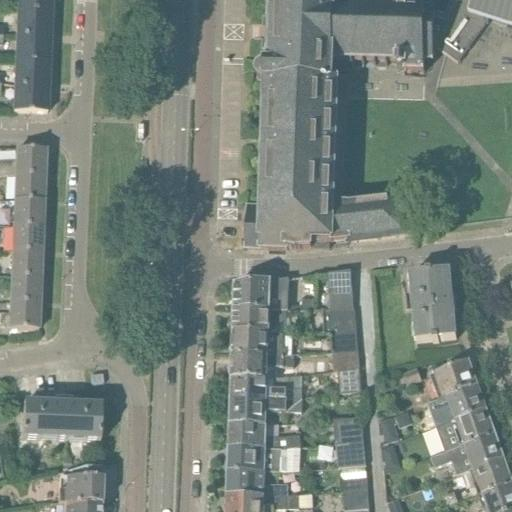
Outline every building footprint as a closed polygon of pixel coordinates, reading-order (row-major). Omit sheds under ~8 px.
[(18,0),(18,14),(51,15),(52,0),(18,0)] [(511,0),(456,0),(435,30),(436,12),(427,12),(427,2),(407,1),(407,5),(400,5),(399,11),(338,9),(337,0),(263,0),(265,0),(266,1),(268,1),(267,19),(274,24),(273,47),(266,51),(266,70),(264,70),(263,70),(261,71),(260,71),(259,73),(258,74),(257,75),(257,77),(257,78),(257,80),(258,81),(258,83),(259,84),(261,85),(262,85),(264,86),(265,86),(265,87),(266,87),(262,209),(247,209),(246,251),(288,252),(288,251),(298,253),(312,251),(326,251),(326,245),(333,245),(333,244),(404,236),(400,199),(382,201),(382,204),(351,207),(336,206),(340,84),(335,84),(336,66),(396,68),(396,75),(425,76),(425,60),(434,60),(434,49),(458,67),(491,22),(511,28),(511,0)] [(17,39),(50,40),(51,15),(18,14),(17,39)] [(16,64),(49,66),(50,40),(17,39),(16,64)] [(15,90),(48,91),(49,66),(16,64),(15,90)] [(15,90),(14,115),(47,116),(48,91),(15,90)] [(0,179),(15,179),(44,179),(46,153),(16,152),(16,163),(0,164),(0,179)] [(14,204),(43,205),(44,179),(15,179),(14,204)] [(13,229),(42,230),(43,205),(14,204),(13,229)] [(12,255),(41,256),(42,230),(13,229),(12,255)] [(11,281),(40,282),(41,256),(12,255),(11,281)] [(329,277),(330,295),(330,314),(354,312),(352,293),(351,274),(329,277)] [(439,344),(456,342),(454,315),(456,315),(455,300),(452,301),(450,274),(432,276),(432,274),(426,274),(426,276),(410,278),(417,346),(433,344),(433,346),(439,345),(439,344)] [(10,306),(39,308),(40,282),(11,281),(10,306)] [(234,311),(284,314),(298,315),(299,304),(279,303),(280,295),(290,294),(290,282),(235,288),(234,311)] [(9,332),(37,333),(38,333),(39,308),(10,306),(9,332)] [(233,335),(270,336),(270,322),(284,323),(284,314),(234,311),(233,335)] [(331,337),(356,336),(354,312),(330,314),(323,314),(324,336),(331,336),(331,337)] [(232,358),(286,359),(287,352),(284,352),(284,337),(270,336),(233,335),(232,358)] [(333,357),(359,355),(357,336),(356,336),(331,337),(333,357)] [(359,372),(360,372),(359,355),(333,357),(334,374),(338,374),(359,372)] [(231,382),(288,384),(288,381),(278,382),(278,371),(284,371),(284,369),(294,369),(294,360),(286,359),(232,358),(231,382)] [(439,403),(477,390),(468,364),(434,377),(430,378),(439,403)] [(361,396),(359,372),(338,374),(340,397),(361,396)] [(403,391),(422,385),(417,372),(398,379),(403,391)] [(231,406),(302,408),(303,403),(302,401),(299,402),(299,392),(288,393),(288,384),(231,382),(231,406)] [(452,426),(486,414),(477,390),(439,403),(422,409),(426,421),(447,413),(452,426)] [(77,404),(59,403),(48,403),(48,407),(23,406),(22,442),(99,445),(101,409),(76,408),(77,404)] [(230,428),(267,429),(267,416),(302,417),(302,408),(231,406),(230,428)] [(461,450),(495,438),(486,414),(452,426),(461,450)] [(340,448),(364,446),(362,421),(333,424),(336,448),(340,448)] [(392,472),(403,469),(397,441),(400,440),(396,427),(382,430),(392,472)] [(229,453),(296,455),(296,452),(301,452),(300,439),(278,440),(267,440),(267,429),(230,428),(229,453)] [(469,475),(504,462),(495,438),(461,450),(440,457),(443,464),(458,459),(460,464),(465,462),(469,475)] [(341,461),(365,459),(364,446),(340,448),(341,461)] [(228,476),(265,478),(265,466),(277,467),(278,462),(296,463),(296,455),(229,453),(228,476)] [(478,499),(511,486),(511,485),(504,462),(469,475),(461,478),(466,491),(475,488),(478,499)] [(227,498),(298,500),(306,498),(305,489),(264,488),(265,478),(228,476),(227,498)] [(342,495),(368,493),(367,479),(341,481),(342,495)] [(58,507),(63,507),(101,508),(102,482),(59,480),(58,507)] [(483,511),(511,511),(511,486),(478,499),(483,511)] [(343,511),(359,511),(369,511),(368,493),(342,495),(343,511)] [(226,511),(290,511),(299,511),(298,500),(227,498),(226,511)]
